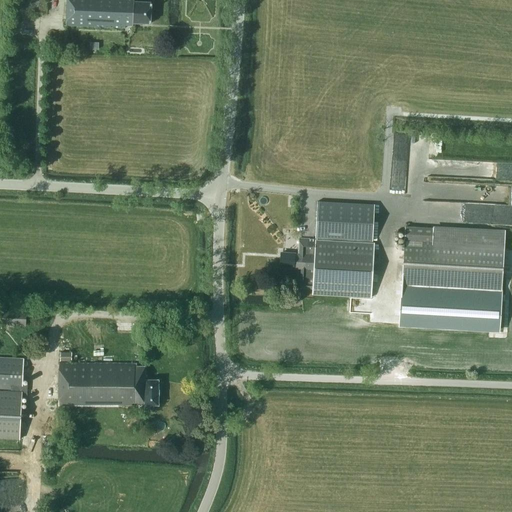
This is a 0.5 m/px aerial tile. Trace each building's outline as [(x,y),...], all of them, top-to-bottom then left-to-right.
[(67,0),(66,26),(125,29),(125,25),(133,25),(133,23),(149,23),(150,3),(133,2),(133,0),(67,0)] [(396,133),(392,192),(407,193),(411,134),(396,133)] [(374,205),(317,201),(315,238),(372,241),(374,205)] [(505,233),(405,227),(401,284),(501,290),(505,233)] [(298,254),(280,253),(279,267),(301,269),(300,288),(312,289),(312,294),(371,298),(374,243),(299,239),(298,254)] [(9,310),(2,310),(2,312),(0,312),(0,321),(2,321),(2,324),(26,325),(26,311),(9,310)] [(87,335),(99,336),(100,325),(88,324),(87,335)] [(61,361),(72,361),(72,352),(61,352),(61,361)] [(23,358),(0,357),(0,438),(19,440),(19,430),(23,358)] [(136,363),(95,362),(59,363),(59,406),(131,406),(131,403),(144,403),(144,404),(158,404),(158,379),(145,379),(145,366),(136,366),(136,363)] [(0,448),(0,470),(20,471),(20,449),(0,448)]
